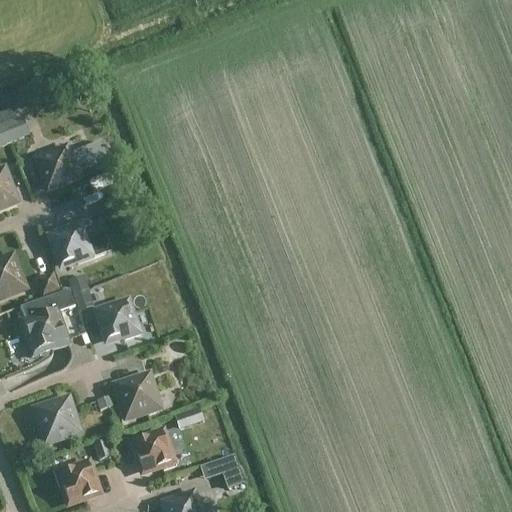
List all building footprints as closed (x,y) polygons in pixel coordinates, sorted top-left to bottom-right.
[(37,165),(48,192),(75,182),(69,167),(73,165),(67,149),(51,155),(52,159),(37,165)] [(0,209),(13,204),(2,175),(0,176),(0,209)] [(51,241),(61,268),(76,263),(78,266),(93,260),(87,245),(84,246),(78,231),(51,241)] [(0,298),(21,291),(11,263),(0,266),(0,298)] [(98,316),(107,344),(122,339),(124,342),(139,337),(134,321),(131,323),(126,307),(98,316)] [(30,342),(26,344),(32,360),(49,354),(47,350),(63,345),(53,317),(25,327),(30,342)] [(117,390),(127,420),(145,414),(146,418),(161,413),(156,398),(153,399),(147,381),(117,390)] [(170,408),(186,404),(183,388),(166,392),(170,408)] [(37,415),(42,430),(40,431),(45,446),(61,441),(60,439),(75,434),(66,406),(37,415)] [(133,447),(143,475),(160,469),(162,473),(176,468),(171,454),(167,455),(161,437),(133,447)] [(62,488),(69,506),(97,496),(87,468),(69,474),(68,471),(54,476),(59,490),(62,488)] [(164,508),(165,511),(196,511),(192,498),(164,508)]
